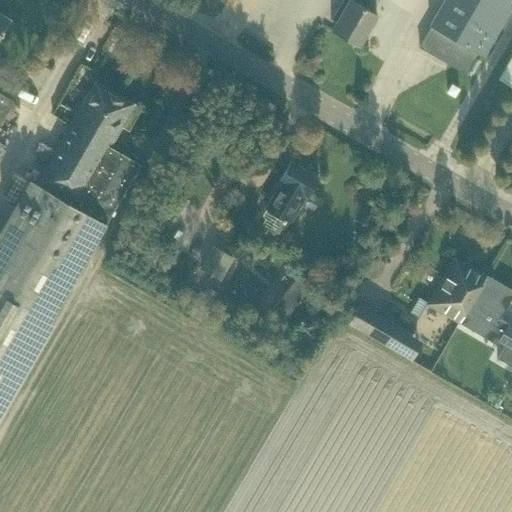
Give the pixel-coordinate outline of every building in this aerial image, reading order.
[(479,52),(480,53),(510,0),(342,0),(332,18),(338,21),(333,29),(360,45),(378,15),(366,8),(370,0),(445,0),(431,25),(432,26),(420,46),(467,73),(479,52)] [(0,35),(10,19),(0,12),(0,35)] [(511,55),(499,77),(511,85),(511,55)] [(0,125),(15,100),(21,88),(0,75),(0,125)] [(94,135),(119,94),(95,80),(72,122),(94,135)] [(130,130),(143,108),(119,94),(94,135),(113,147),(123,127),(130,130)] [(0,409),(142,164),(113,147),(94,135),(72,122),(38,183),(29,178),(0,228),(0,409)] [(264,207),(291,223),(307,196),(308,197),(319,176),(292,161),(264,207)] [(157,200),(151,210),(170,221),(175,211),(157,200)] [(222,278),(234,258),(214,246),(202,266),(222,278)] [(459,322),(486,274),(456,256),(428,304),(459,322)] [(299,274),(270,312),(283,322),(312,283),(299,274)] [(511,296),(511,289),(486,274),(459,322),(503,348),(498,357),(511,365),(511,324),(509,323),(509,322),(500,317),(511,296)] [(423,341),(411,334),(412,332),(360,302),(348,323),(411,361),(423,341)] [(456,365),(489,385),(502,365),(458,339),(448,354),(458,361),(456,365)]
